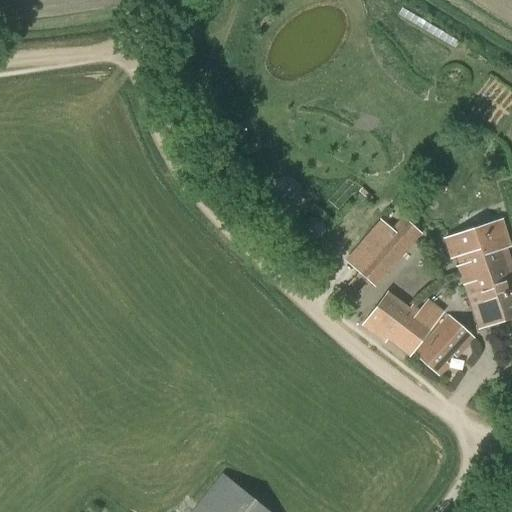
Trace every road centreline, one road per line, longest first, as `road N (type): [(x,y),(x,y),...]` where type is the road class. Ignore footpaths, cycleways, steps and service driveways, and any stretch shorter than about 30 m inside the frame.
road 1 (track): [(120,38),(171,161),(212,216),(364,357),(441,411)]
road 2 (track): [(0,64),(96,52),(120,38)]
